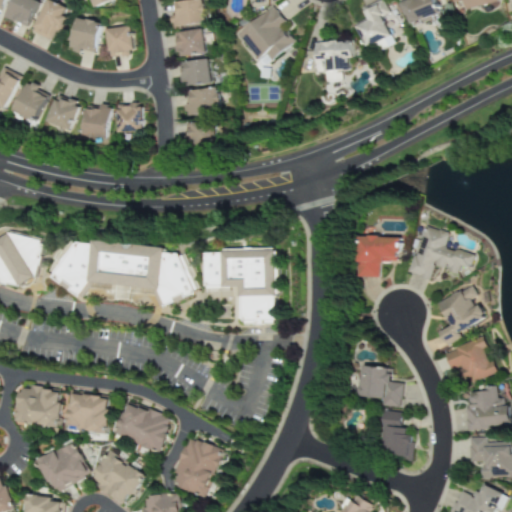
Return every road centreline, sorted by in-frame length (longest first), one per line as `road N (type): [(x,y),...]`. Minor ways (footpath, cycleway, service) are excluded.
road 1 (residential): [(316,186),(323,319),(310,390),(289,442),(241,511)]
road 2 (tertiary): [(0,184),(134,210),(235,205),(316,186)]
road 3 (tertiary): [(308,157),(207,179),(132,181),(0,153)]
road 4 (residential): [(0,370),(121,389),(221,438)]
road 5 (tertiary): [(511,58),(308,157)]
road 6 (tertiary): [(316,186),(511,89)]
road 7 (residential): [(399,319),(441,422),(442,452),(419,511)]
road 8 (residential): [(148,0),(167,113),(167,181)]
road 9 (residential): [(0,36),(94,82),(162,80)]
road 10 (residential): [(289,442),(425,493)]
